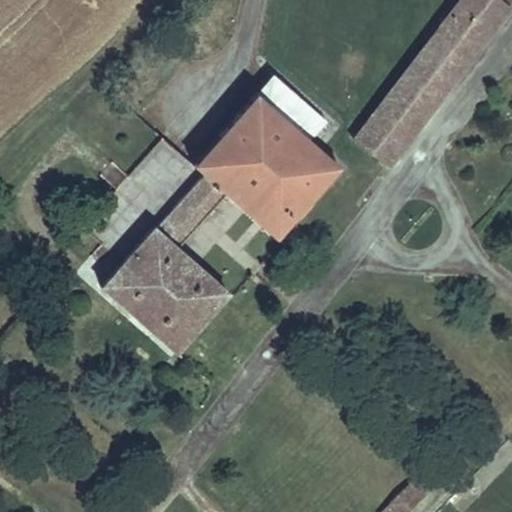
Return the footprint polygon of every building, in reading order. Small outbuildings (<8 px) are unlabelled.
[(506,6),(498,0),(453,0),(348,136),(383,163),(506,6)] [(87,227),(126,260),(200,174),(193,168),(161,141),(87,227)] [(126,260),(102,289),(184,359),(237,297),(180,249),(226,195),(277,238),(329,177),(301,154),(300,153),(273,183),(227,143),(200,174),(126,260)] [(448,421),(464,435),(476,423),(461,409),(448,421)] [(422,451),(438,466),(451,452),(434,438),(422,451)] [(407,511),(429,490),(413,474),(375,511),(407,511)]
